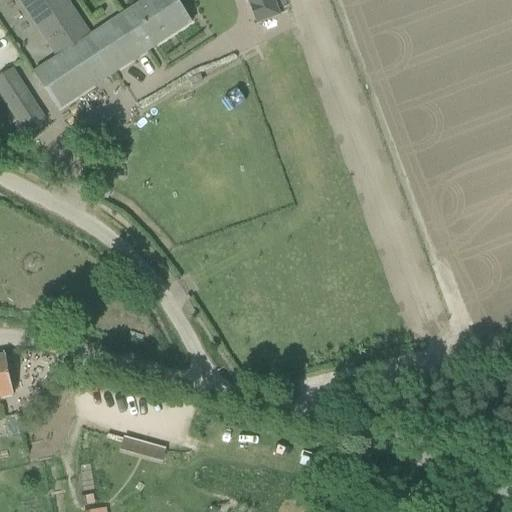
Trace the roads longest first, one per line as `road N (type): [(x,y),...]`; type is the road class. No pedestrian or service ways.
road 1 (unclassified): [(511,491),(404,448),(211,390)]
road 2 (unclassified): [(211,390),(160,293),(122,250),(0,176)]
road 3 (track): [(303,417),(511,347)]
road 4 (unclassified): [(211,390),(34,340),(0,339)]
